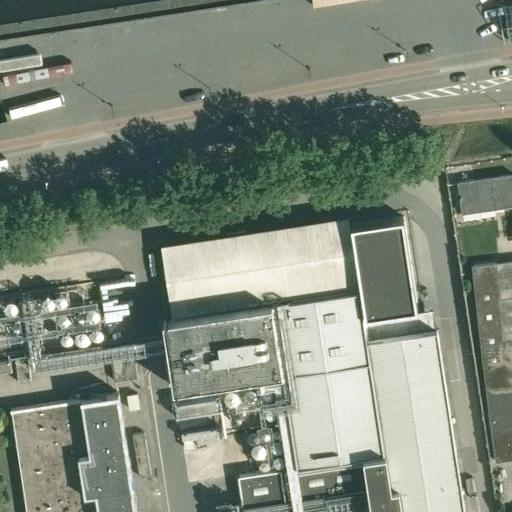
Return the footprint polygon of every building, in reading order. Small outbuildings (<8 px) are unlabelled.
[(511,174),(457,182),(462,213),(511,206),(511,214),(511,222),(511,174)] [(355,223),(369,316),(417,309),(403,216),(355,223)] [(511,261),(499,263),(472,266),(481,349),(494,449),(496,461),(511,459),(511,261)] [(467,511),(442,330),(438,331),(372,340),(369,320),(365,290),(278,302),(169,318),(179,387),(288,371),(301,467),(243,475),(246,499),(219,503),(219,511),(467,511)] [(111,356),(115,381),(138,378),(134,353),(111,356)] [(15,357),(19,382),(30,381),(27,355),(15,357)] [(0,361),(0,373),(12,372),(10,360),(0,361)] [(139,511),(121,393),(13,410),(29,511),(139,511)] [(129,396),(131,410),(142,408),(139,394),(129,396)] [(144,432),(132,434),(139,477),(151,475),(144,432)]
